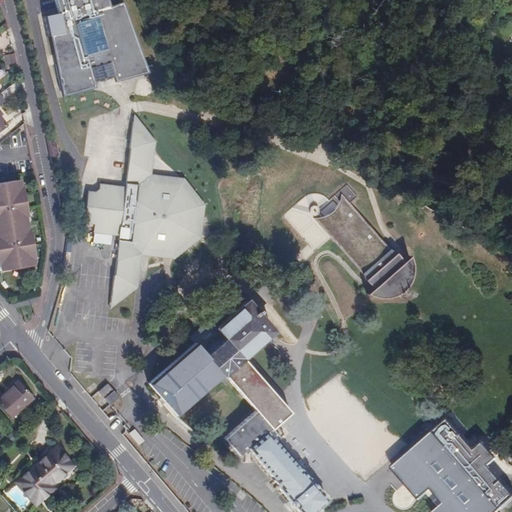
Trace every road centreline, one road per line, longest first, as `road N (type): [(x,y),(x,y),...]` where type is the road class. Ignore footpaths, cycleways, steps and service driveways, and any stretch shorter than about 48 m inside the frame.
road 1 (residential): [(23,346),(43,325),(60,245),(4,0)]
road 2 (tertiary): [(131,477),(23,346)]
